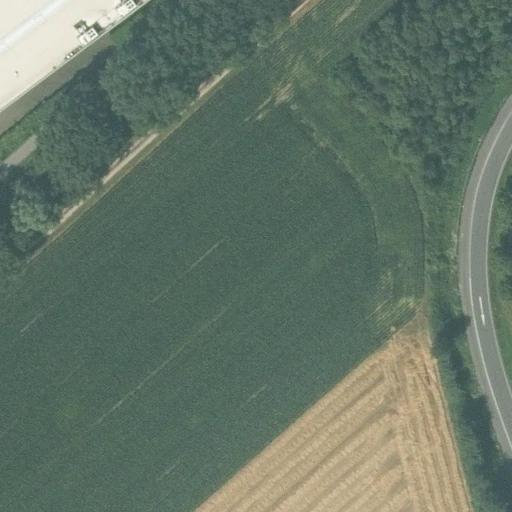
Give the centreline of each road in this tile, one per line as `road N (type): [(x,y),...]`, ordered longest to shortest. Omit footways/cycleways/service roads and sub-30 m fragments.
road 1 (track): [(306,0),(0,272)]
road 2 (motorway): [(511,126),(483,196),(477,266),(487,344),(511,429)]
